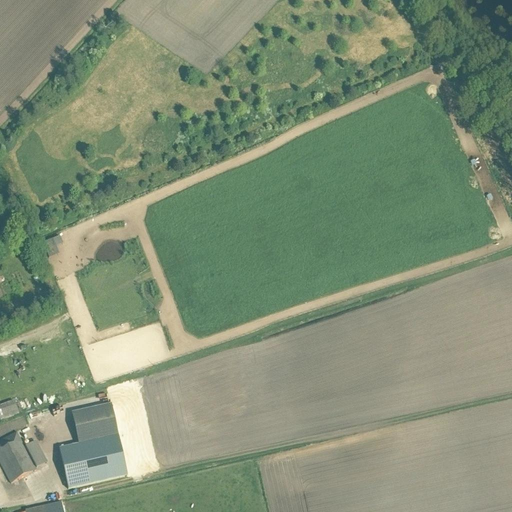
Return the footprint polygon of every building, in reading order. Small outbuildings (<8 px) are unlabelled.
[(0,407),(0,421),(19,415),(14,402),(0,407)] [(72,414),(79,445),(118,436),(111,405),(72,414)] [(68,426),(68,412),(52,413),(53,427),(68,426)] [(0,466),(10,486),(35,472),(15,434),(0,442),(0,466)] [(59,450),(68,491),(127,478),(118,437),(59,450)] [(37,443),(25,449),(35,471),(47,465),(37,443)] [(220,511),(215,487),(204,489),(209,511),(220,511)]
